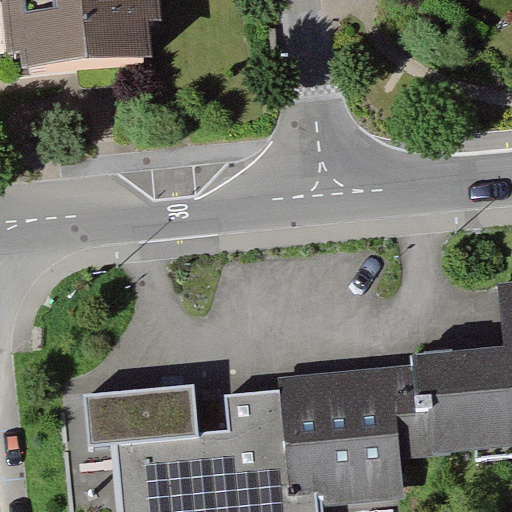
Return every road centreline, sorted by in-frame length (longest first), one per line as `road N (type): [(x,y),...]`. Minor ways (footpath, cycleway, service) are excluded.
road 1 (unclassified): [(0,234),(47,219),(288,199),(327,186)]
road 2 (residential): [(302,0),(327,186)]
road 3 (unclassified): [(327,186),(383,191),(511,178)]
